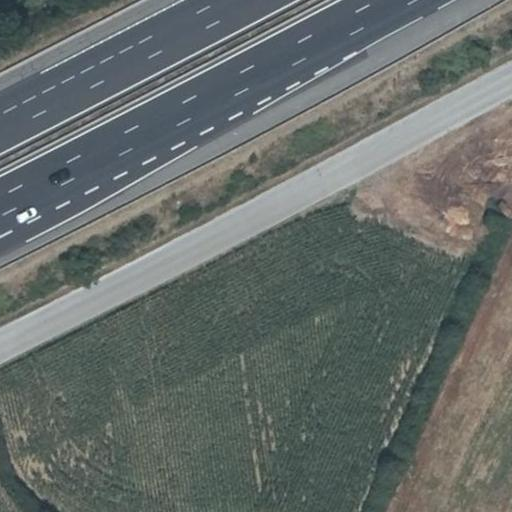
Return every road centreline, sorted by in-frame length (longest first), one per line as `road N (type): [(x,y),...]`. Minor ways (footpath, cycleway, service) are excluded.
road 1 (unclassified): [(511,73),(0,331)]
road 2 (motorway): [(0,200),(389,0)]
road 3 (motorway): [(237,0),(0,121)]
